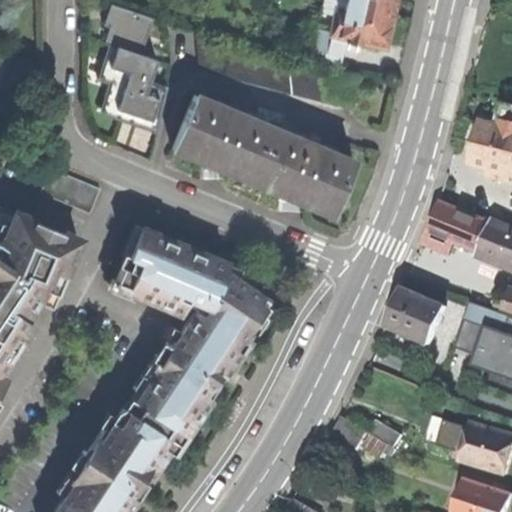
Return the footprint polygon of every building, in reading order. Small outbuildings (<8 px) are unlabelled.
[(0,0),(0,56),(41,72),(41,0),(0,0)] [(394,0),(345,0),(343,10),(337,8),(331,32),(347,36),(346,41),(361,44),(362,40),(384,45),(390,20),(394,0)] [(343,10),(345,0),(333,0),(332,7),(337,8),(343,10)] [(155,52),(163,14),(118,4),(102,77),(115,80),(109,109),(164,121),(172,84),(161,81),(167,54),(155,52)] [(350,92),(354,74),(255,51),(196,31),(199,67),(215,66),(215,71),(229,70),(230,74),(244,73),(244,78),(259,77),(260,82),(274,82),(275,87),(289,85),(290,91),(305,90),(306,95),(320,93),(321,98),(336,97),(336,103),(351,101),(350,92)] [(252,180),(274,127),(194,93),(172,147),(211,164),(252,180)] [(491,167),(511,172),(511,128),(483,121),(477,144),(473,163),(491,167)] [(289,196),(332,214),(354,160),(274,127),(252,180),(289,196)] [(52,196),(62,172),(49,167),(39,191),(52,196)] [(511,174),(511,172),(491,167),(489,176),(510,182),(511,174)] [(62,172),(52,196),(65,202),(74,178),(62,172)] [(65,202),(76,206),(86,183),(74,178),(65,202)] [(76,206),(89,212),(99,188),(86,183),(76,206)] [(473,208),(500,218),(503,203),(477,197),(473,208)] [(456,243),(480,253),(493,221),(442,201),(436,216),(430,233),(456,243)] [(0,385),(3,381),(0,379),(0,368),(29,323),(23,319),(34,302),(51,307),(65,271),(78,239),(0,205),(0,385)] [(511,228),(493,221),(480,253),(511,265),(511,228)] [(209,383),(215,374),(222,364),(228,367),(243,343),(239,340),(264,301),(243,288),(222,274),(226,264),(143,229),(131,257),(126,255),(114,286),(179,314),(188,298),(208,310),(204,317),(192,309),(171,345),(164,341),(150,366),(153,368),(128,412),(121,408),(107,431),(100,427),(79,464),(81,465),(53,511),(123,511),(126,507),(122,504),(131,490),(138,480),(144,483),(171,441),(177,445),(207,397),(202,394),(209,383)] [(423,243),(451,255),(456,243),(430,233),(427,232),(423,243)] [(439,324),(446,306),(403,288),(396,304),(387,324),(432,343),(439,324)] [(472,301),(456,348),(476,355),(475,360),(486,364),(481,379),(482,379),(486,370),(511,379),(511,315),(503,312),(472,301)] [(450,328),(439,324),(432,343),(442,347),(450,328)] [(222,364),(215,374),(221,378),(228,367),(222,364)] [(362,445),(370,431),(344,416),(334,434),(359,448),(362,445)] [(377,418),(370,431),(397,447),(404,433),(377,418)] [(471,463),(508,473),(511,458),(511,433),(472,422),(468,437),(463,453),(473,456),(471,463)] [(398,448),(397,447),(370,431),(362,445),(383,457),(386,452),(393,456),(398,448)] [(456,511),(506,511),(511,496),(511,493),(467,478),(461,496),(456,511)] [(286,511),(317,511),(294,499),(286,511)]
